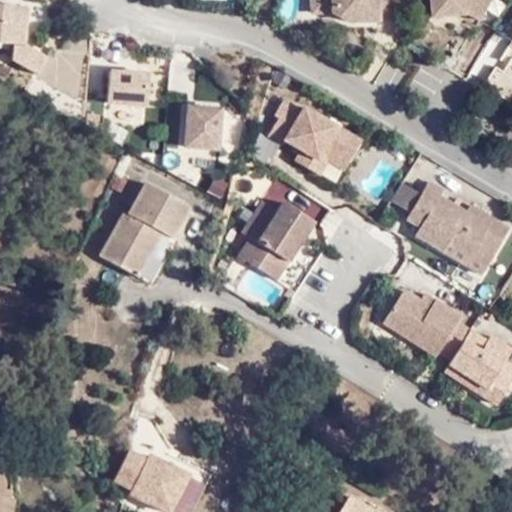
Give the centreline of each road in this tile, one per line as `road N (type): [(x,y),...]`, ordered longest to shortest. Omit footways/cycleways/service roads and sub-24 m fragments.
road 1 (residential): [(511,185),(234,28),(156,29),(105,0)]
road 2 (residential): [(511,444),(315,342),(368,251)]
